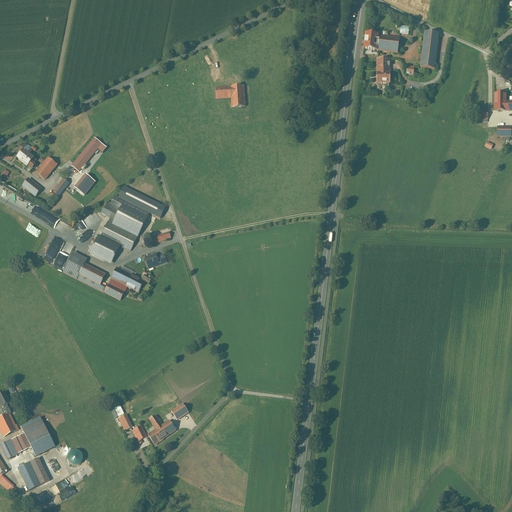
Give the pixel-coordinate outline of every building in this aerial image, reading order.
[(439,34),(424,33),(420,69),(434,70),(439,34)] [(376,51),(377,36),(365,35),(363,50),(376,51)] [(312,36),(308,46),(305,45),(304,48),(309,51),(316,38),(312,36)] [(377,36),(376,51),(397,54),(398,39),(377,36)] [(389,60),(377,60),(376,88),(387,88),(387,87),(389,88),(389,85),(387,85),(387,84),(389,84),(389,60)] [(231,99),(244,98),(244,86),(215,88),(216,99),(231,99)] [(494,111),(505,111),(505,102),(505,94),(494,94),(494,111)] [(244,98),(231,99),(231,108),(245,107),(244,98)] [(487,122),(487,109),(477,109),(477,122),(487,122)] [(510,127),(497,127),(497,137),(510,137),(510,127)] [(27,147),(24,144),(19,151),(21,153),(17,159),(27,167),(28,166),(32,169),(35,165),(31,162),(33,159),(29,155),(32,151),(34,153),(37,150),(33,147),(31,149),(27,146),(27,147)] [(57,165),(48,158),(36,174),(45,180),(57,165)] [(12,170),(5,167),(2,172),(9,176),(12,170)] [(41,190),(28,179),(22,186),(35,197),(41,190)] [(69,184),(64,179),(53,192),(59,197),(69,184)] [(110,218),(100,237),(130,252),(150,214),(115,196),(111,204),(107,202),(101,213),(110,218)] [(171,238),(168,233),(150,239),(153,245),(171,238)] [(96,242),(117,252),(119,247),(98,237),(96,242)] [(117,252),(96,242),(91,251),(112,262),(117,252)] [(124,286),(126,287),(131,276),(116,269),(107,288),(100,285),(105,275),(84,265),(86,262),(72,255),(63,273),(105,293),(104,294),(120,301),(124,293),(121,291),(124,286)] [(159,266),(157,258),(155,255),(145,259),(148,267),(152,266),(153,268),(159,266)] [(157,258),(159,266),(166,263),(164,256),(157,258)] [(138,294),(141,287),(144,282),(143,282),(131,276),(126,287),(138,294)] [(145,278),(143,282),(144,282),(141,287),(146,289),(151,280),(145,278)] [(5,416),(9,414),(11,414),(8,409),(12,407),(5,393),(0,395),(0,404),(1,407),(0,407),(5,416)] [(120,405),(114,408),(118,417),(124,414),(120,405)] [(182,405),(171,412),(177,421),(188,413),(182,405)] [(5,416),(0,418),(0,430),(3,438),(17,431),(9,414),(5,416)] [(132,427),(126,415),(118,418),(124,431),(132,427)] [(149,420),(156,430),(159,428),(165,437),(175,431),(169,421),(162,425),(162,424),(161,425),(155,416),(149,420)] [(36,421),(21,428),(36,457),(50,450),(36,421)] [(147,437),(141,426),(132,431),(139,445),(143,443),(140,440),(147,437)] [(156,444),(165,437),(159,428),(156,430),(149,434),(156,444)] [(18,455),(11,440),(1,444),(8,459),(18,455)] [(81,463),(81,452),(70,452),(71,464),(81,463)] [(0,483),(9,492),(13,486),(2,476),(5,474),(3,473),(6,471),(0,460),(0,483)] [(48,479),(56,475),(49,461),(41,465),(48,479)] [(29,463),(18,469),(29,492),(40,486),(29,463)] [(60,491),(80,482),(77,474),(56,483),(60,491)]
